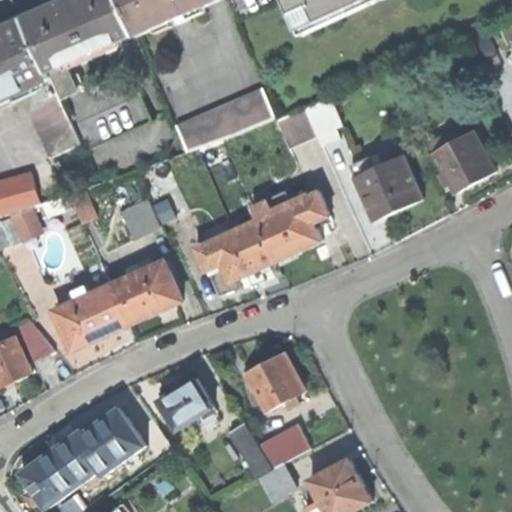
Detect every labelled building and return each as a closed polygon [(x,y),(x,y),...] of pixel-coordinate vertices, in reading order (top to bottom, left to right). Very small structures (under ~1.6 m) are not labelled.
[(64,65),(137,31),(122,0),(64,0),(25,18),(49,72),(64,65)] [(122,0),(137,31),(140,37),(219,0),(122,0)] [(382,0),(290,0),(307,35),(382,0)] [(53,79),(49,72),(25,18),(0,29),(0,103),(33,88),(53,79)] [(471,41),(480,61),(499,53),(482,18),(464,26),(471,41)] [(458,47),(471,41),(464,26),(451,33),(458,47)] [(70,78),(64,65),(49,72),(53,79),(56,85),(70,78)] [(79,74),(70,78),(56,85),(63,100),(86,89),(79,74)] [(64,102),(63,100),(56,85),(53,79),(33,88),(35,116),(64,102)] [(265,88),(250,94),(262,123),(277,117),(265,88)] [(141,94),(75,124),(83,143),(87,151),(154,121),(141,94)] [(250,94),(235,100),(247,130),(262,123),(250,94)] [(330,96),(306,108),(319,135),(320,137),(344,126),(330,96)] [(235,100),(221,106),(233,135),(247,130),(235,100)] [(75,124),(64,102),(35,116),(53,156),(83,143),(75,124)] [(221,106),(208,112),(220,141),(233,135),(221,106)] [(306,108),(292,114),(305,142),(319,135),(306,108)] [(208,112),(193,118),(205,147),(220,141),(208,112)] [(278,121),(291,148),(305,142),(292,114),(278,121)] [(193,118),(177,124),(189,154),(205,147),(193,118)] [(456,183),(461,192),(478,182),(498,171),(475,130),(456,141),(438,151),(448,169),(456,183)] [(433,141),(438,151),(456,141),(451,131),(433,141)] [(357,176),(377,220),(401,209),(425,198),(406,154),(378,167),(359,176),(357,176)] [(353,164),(359,176),(378,167),(372,155),(353,164)] [(34,169),(0,180),(0,217),(45,202),(34,169)] [(450,187),(456,183),(448,169),(442,173),(450,187)] [(178,186),(150,199),(163,226),(191,213),(178,186)] [(73,197),(84,222),(98,216),(87,191),(73,197)] [(310,196),(304,198),(315,222),(332,214),(322,192),(311,197),(310,196)] [(254,208),(260,220),(279,262),(294,255),(304,251),(303,248),(323,239),(315,222),(304,198),(283,208),(278,197),(254,208)] [(150,199),(136,205),(149,233),(163,226),(150,199)] [(123,212),(135,239),(149,233),(136,205),(123,212)] [(230,219),(235,232),(260,220),(254,208),(230,219)] [(31,209),(16,217),(28,241),(43,233),(31,209)] [(16,217),(3,223),(14,245),(15,248),(28,241),(16,217)] [(0,219),(0,218),(0,248),(2,251),(14,245),(3,223),(0,219)] [(200,248),(210,270),(226,262),(234,281),(255,271),(256,273),(265,269),(279,262),(260,220),(235,232),(200,248)] [(129,269),(132,277),(155,267),(151,259),(129,269)] [(132,277),(113,286),(131,324),(158,312),(186,299),(168,261),(155,267),(132,277)] [(76,292),(80,301),(94,294),(90,285),(76,292)] [(58,311),(76,349),(102,338),(131,324),(113,286),(94,294),(80,301),(58,311)] [(31,318),(13,326),(18,337),(31,365),(58,353),(31,318)] [(13,326),(3,331),(8,342),(18,337),(13,326)] [(0,377),(5,389),(18,383),(35,375),(31,365),(18,337),(8,342),(0,345),(0,377)] [(265,400),(271,411),(290,401),(299,395),(309,390),(288,352),(269,363),(251,373),(261,392),(265,400)] [(180,391),(164,401),(181,430),(194,422),(202,434),(225,420),(217,407),(218,407),(200,378),(180,391)] [(259,403),(265,400),(261,392),(255,396),(259,403)] [(303,403),(299,395),(290,401),(293,408),(303,403)] [(303,424),(286,434),(299,456),(315,447),(303,424)] [(242,438),(254,460),(268,453),(264,446),(255,431),(242,438)] [(268,453),(277,469),(287,463),(299,456),(286,434),(264,446),(268,453)] [(37,491),(51,509),(88,481),(72,461),(62,447),(25,475),(37,491)] [(88,449),(83,453),(99,473),(103,470),(88,449)] [(83,453),(72,461),(88,481),(99,473),(83,453)] [(254,460),(264,476),(277,469),(268,453),(254,460)] [(308,506),(311,511),(351,511),(374,500),(364,480),(352,459),(339,466),(325,473),(314,480),(324,498),(308,506)] [(322,467),(325,473),(339,466),(335,460),(322,467)] [(264,476),(277,500),(301,486),(287,463),(277,469),(264,476)] [(63,508),(66,511),(84,511),(75,499),(63,508)]
